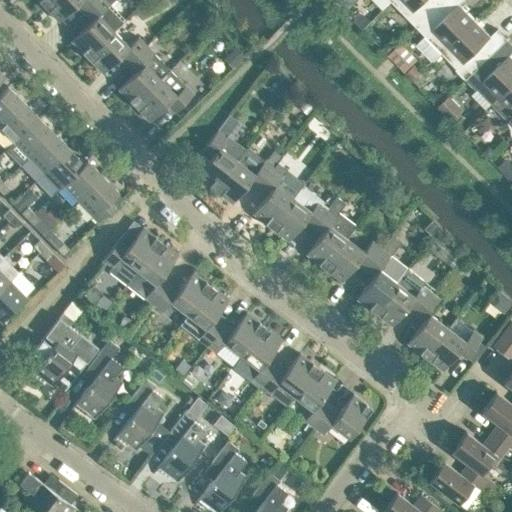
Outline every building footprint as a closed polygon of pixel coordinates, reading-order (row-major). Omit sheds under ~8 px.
[(84,12),(96,0),(48,0),(44,5),(59,20),(76,4),(84,12)] [(92,20),(72,40),(87,56),(114,30),(126,17),(111,2),(113,0),(96,0),(84,12),(92,20)] [(337,0),(347,9),(356,0),(337,0)] [(417,26),(443,0),(392,0),(392,1),(417,26)] [(442,52),(476,19),(460,3),(463,0),(443,0),(417,26),(442,52)] [(472,73),(508,38),(498,29),(491,35),(476,19),(442,52),(467,78),(472,72),(472,73)] [(127,64),(146,45),(138,36),(129,46),(114,30),(87,56),(103,72),(120,55),(127,64)] [(492,104),(511,84),(511,56),(510,55),(511,53),(511,42),(508,38),(472,73),(472,72),(467,78),(466,79),(476,89),(477,88),(492,104)] [(412,55),(401,44),(390,55),(401,67),(412,55)] [(134,104),(170,69),(146,45),(127,64),(135,71),(119,88),(134,104)] [(235,47),(224,58),(233,67),(244,57),(235,47)] [(193,93),(185,85),(170,69),(134,104),(150,120),(167,103),(175,112),(193,93)] [(511,84),(492,104),(509,120),(511,117),(511,84)] [(0,124),(23,101),(8,86),(0,93),(0,124)] [(0,126),(14,141),(39,117),(23,101),(0,124),(0,126)] [(29,156),(54,132),(39,117),(14,141),(29,156)] [(237,159),(245,149),(218,128),(202,150),(211,156),(197,175),(214,189),(237,159)] [(44,172),(69,148),(54,132),(29,156),(44,172)] [(84,163),(83,163),(69,148),(44,172),(60,188),(63,184),(84,163)] [(258,187),(274,165),(265,158),(254,173),(237,159),(214,189),(232,202),(249,180),(258,187)] [(78,199),(103,175),(87,159),(83,163),(84,163),(63,184),(78,199)] [(271,226),(293,196),(276,183),(284,173),(274,165),(258,187),(267,194),(253,212),(271,226)] [(122,198),(117,193),(118,191),(103,175),(78,199),(99,220),(122,198)] [(10,188),(3,181),(0,184),(0,190),(4,194),(10,188)] [(312,228),(328,207),(301,186),(293,196),(271,226),(288,239),(303,221),(312,228)] [(336,196),(328,207),(312,228),(320,235),(306,253),(324,267),(346,237),(356,225),(338,212),(345,203),(336,196)] [(27,206),(21,212),(28,219),(34,213),(27,206)] [(15,215),(9,208),(2,214),(9,221),(15,215)] [(49,228),(40,219),(34,213),(28,219),(42,234),(49,228)] [(22,221),(15,215),(9,221),(15,227),(22,221)] [(127,283),(160,240),(143,226),(128,245),(119,238),(103,259),(112,266),(109,270),(127,283)] [(69,249),(49,228),(42,234),(63,255),(69,249)] [(364,251),(346,237),(324,267),(342,280),(356,261),(365,268),(381,247),(372,240),(364,251)] [(39,252),(45,246),(39,239),(32,245),(39,252)] [(178,253),(160,240),(127,283),(154,304),(170,283),(160,276),(178,253)] [(58,271),(65,265),(45,246),(39,252),(58,271)] [(408,267),(390,255),(381,247),(365,268),(374,275),(357,298),(374,311),(408,267)] [(415,313),(431,292),(422,285),(425,281),(408,268),(408,267),(374,311),(392,325),(406,306),(415,313)] [(0,289),(11,280),(0,268),(0,289)] [(188,314),(211,284),(193,271),(179,290),(170,283),(154,304),(163,311),(171,300),(188,314)] [(26,296),(11,280),(0,289),(0,318),(1,320),(26,296)] [(188,314),(180,324),(207,345),(223,323),(214,316),(229,298),(211,284),(188,314)] [(425,356),(447,327),(430,313),(441,299),(431,292),(415,313),(424,320),(407,342),(425,356)] [(242,354),(264,325),(246,312),(232,330),(223,323),(207,345),(216,352),(224,341),(242,354)] [(62,313),(45,335),(54,342),(52,345),(43,337),(31,352),(41,360),(31,373),(42,381),(45,378),(52,384),(58,377),(68,385),(98,347),(69,325),(72,321),(62,313)] [(282,339),(264,325),(242,354),(259,368),(251,378),(260,385),(276,364),(267,357),(282,339)] [(465,340),(447,327),(425,356),(443,369),(457,351),(466,358),(482,337),(473,330),(465,340)] [(511,352),(511,351),(511,329),(501,344),(511,352)] [(109,339),(87,367),(96,375),(73,405),(85,414),(87,411),(95,417),(122,381),(114,375),(122,365),(111,357),(119,347),(109,339)] [(295,395),(318,366),(300,353),(285,371),(276,364),(260,385),(270,392),(287,405),(295,395)] [(182,359),(175,369),(183,375),(191,365),(182,359)] [(335,380),(318,366),(295,395),(312,409),(304,419),(314,426),(330,405),(321,398),(335,380)] [(145,377),(128,399),(138,406),(114,436),(126,445),(128,442),(136,448),(163,412),(156,407),(163,397),(153,388),(156,385),(145,377)] [(511,433),(511,432),(511,403),(496,391),(481,410),(498,423),(490,433),(510,448),(511,445),(511,433)] [(339,412),(330,405),(314,426),(323,433),(331,423),(349,437),(371,407),(353,393),(339,412)] [(186,408),(170,430),(179,438),(156,468),(167,477),(169,474),(177,480),(205,444),(197,438),(205,428),(194,420),(197,416),(186,408)] [(510,448),(490,433),(482,443),(466,431),(451,450),(467,463),(468,462),(481,473),(490,461),(504,472),(511,461),(511,449),(510,448)] [(228,440),(211,462),(221,469),(197,499),(209,508),(211,505),(218,511),(246,476),(238,470),(246,460),(235,452),(238,448),(228,440)] [(488,478),(481,473),(468,462),(467,463),(460,473),(443,460),(428,480),(465,507),(488,478)] [(70,503),(77,493),(58,479),(51,488),(28,471),(19,482),(29,490),(24,498),(42,511),(73,511),(77,508),(70,503)] [(269,471),(252,493),(262,501),(253,511),(283,511),(287,507),(280,501),(287,491),(277,483),(280,480),(269,471)] [(382,511),(383,511),(438,511),(441,509),(421,494),(413,504),(396,492),(382,511)]
